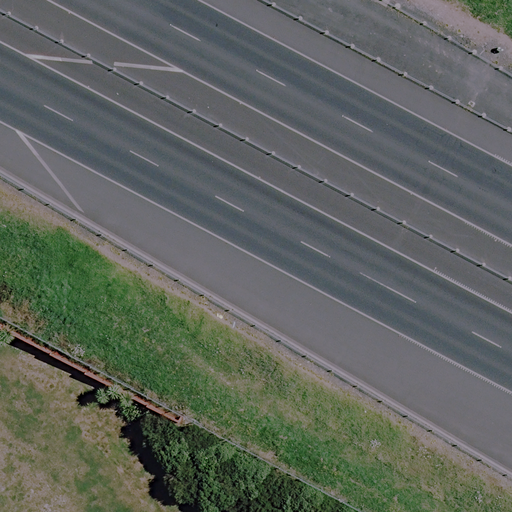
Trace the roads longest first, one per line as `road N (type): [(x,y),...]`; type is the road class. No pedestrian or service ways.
road 1 (motorway): [(511,347),(0,76)]
road 2 (motorway): [(136,0),(511,198)]
